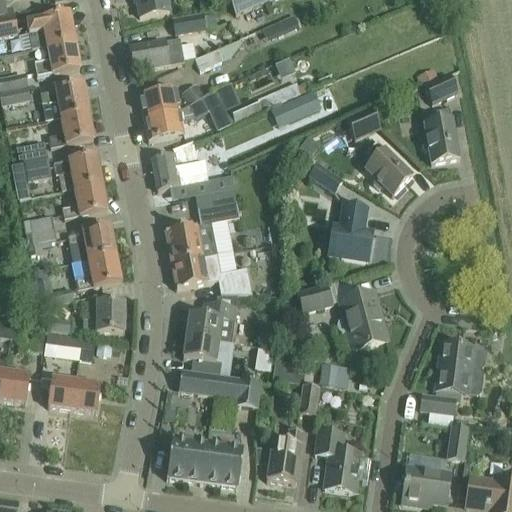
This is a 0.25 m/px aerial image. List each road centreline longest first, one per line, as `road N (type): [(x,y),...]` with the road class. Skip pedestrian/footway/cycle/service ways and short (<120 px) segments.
road 1 (residential): [(123,498),(149,356),(147,261),(96,0)]
road 2 (residential): [(377,511),(393,408),(432,309)]
road 3 (residential): [(123,498),(0,480)]
